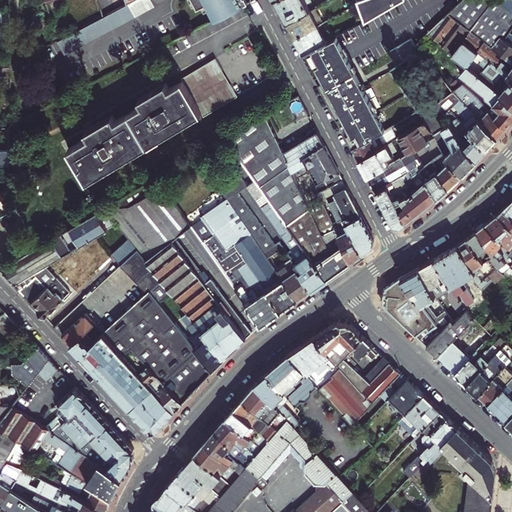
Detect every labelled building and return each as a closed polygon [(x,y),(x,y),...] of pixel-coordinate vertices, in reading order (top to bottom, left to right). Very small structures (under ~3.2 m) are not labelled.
[(151,0),(131,0),(129,2),(136,15),(154,6),(151,0)] [(211,7),(216,18),(246,2),(248,1),(247,0),(194,0),(196,3),(198,6),(202,4),(208,1),(211,7)] [(275,0),(283,15),(305,4),(310,1),(309,0),(275,0)] [(357,0),(358,3),(364,20),(398,0),(357,0)] [(477,51),(484,56),(511,78),(511,61),(498,51),(470,29),(489,3),(485,0),(461,0),(442,18),(428,32),(436,39),(452,53),(463,39),(477,51)] [(511,61),(511,44),(504,39),(507,34),(511,27),(511,11),(499,1),(497,0),(492,0),(489,3),(470,29),(498,51),(511,61)] [(511,0),(499,0),(499,1),(511,11),(511,0)] [(208,1),(202,4),(205,10),(211,7),(208,1)] [(286,21),(308,10),(305,4),(283,15),(286,21)] [(320,13),(316,5),(309,9),(313,16),(320,13)] [(313,16),(309,9),(308,10),(286,21),(295,37),(318,25),(313,16)] [(0,10),(0,36),(10,36),(10,10),(0,10)] [(326,40),(318,25),(295,37),(303,52),(326,40)] [(303,52),(353,147),(377,134),(386,129),(336,35),(326,40),(303,52)] [(200,108),(202,112),(205,115),(272,75),(249,38),(182,78),(183,80),(169,88),(163,93),(160,89),(140,101),(142,105),(116,120),(114,117),(94,129),(96,133),(89,136),(68,149),(85,177),(105,165),(108,169),(135,152),(133,149),(159,133),(161,137),(189,120),(187,117),(200,108)] [(400,58),(404,62),(420,51),(415,46),(416,44),(411,38),(390,52),(396,61),(400,58)] [(452,53),(436,39),(429,49),(483,93),(486,98),(499,110),(495,115),(507,126),(511,120),(511,102),(478,75),(466,65),(452,53)] [(463,39),(452,53),(466,65),(477,51),(463,39)] [(484,67),(478,75),(511,102),(511,78),(484,56),(479,62),(484,67)] [(0,67),(10,67),(10,65),(10,59),(0,58),(0,67)] [(426,97),(403,63),(391,71),(414,105),(426,97)] [(10,67),(0,67),(0,76),(10,76),(10,67)] [(163,93),(169,88),(166,83),(139,99),(140,101),(160,89),(163,93)] [(470,108),(497,136),(507,126),(495,115),(494,116),(477,96),(462,83),(460,85),(453,91),(459,97),(470,108)] [(446,117),(449,113),(447,112),(453,105),(461,113),(465,117),(461,122),(487,148),(497,136),(470,108),(459,97),(453,91),(438,104),(446,117)] [(447,112),(449,113),(450,112),(456,118),(461,113),(453,105),(447,112)] [(446,156),(449,159),(463,174),(477,159),(463,144),(452,126),(450,123),(442,128),(427,107),(418,112),(424,121),(432,132),(435,137),(444,152),(446,156)] [(187,117),(189,120),(202,112),(200,108),(187,117)] [(294,172),(305,164),(302,157),(325,144),(318,131),(285,153),(265,112),(247,122),(225,135),(250,170),(256,179),(260,184),(271,200),(275,205),(277,209),(288,223),(310,206),(294,172)] [(94,129),(114,117),(113,115),(86,131),(89,136),(96,133),(94,129)] [(463,144),(477,159),(487,148),(461,122),(459,120),(456,118),(450,123),(452,126),(463,144)] [(424,121),(399,136),(408,152),(413,149),(427,141),(423,134),(427,131),(429,133),(432,132),(424,121)] [(133,149),(135,152),(161,137),(159,133),(133,149)] [(353,147),(359,158),(377,149),(383,145),(377,134),(353,147)] [(408,152),(396,159),(367,175),(393,224),(401,226),(406,222),(395,203),(401,200),(400,198),(405,194),(403,190),(408,185),(406,183),(411,180),(414,177),(413,175),(420,170),(424,167),(430,162),(436,158),(444,152),(435,137),(427,141),(413,149),(408,152)] [(397,150),(391,140),(388,142),(383,145),(377,149),(359,158),(367,175),(396,159),(392,152),(397,150)] [(328,187),(343,179),(325,144),(302,157),(305,164),(307,168),(315,164),(328,187)] [(9,151),(0,150),(0,165),(9,165),(9,151)] [(437,171),(448,187),(463,174),(449,159),(446,156),(444,152),(436,158),(443,165),(437,171)] [(424,167),(420,170),(437,196),(448,187),(437,171),(430,162),(424,167)] [(105,165),(85,177),(87,181),(108,169),(105,165)] [(414,177),(411,180),(416,189),(406,197),(405,194),(400,198),(401,200),(395,203),(406,222),(437,196),(420,170),(413,175),(414,177)] [(172,239),(206,282),(211,278),(204,269),(202,271),(176,236),(191,225),(157,176),(122,197),(162,247),(172,239)] [(294,262),(313,288),(327,278),(288,223),(277,209),(275,205),(271,200),(260,184),(256,179),(247,185),(292,249),(287,252),(291,257),(294,262)] [(322,198),(327,196),(335,192),(346,215),(343,216),(348,225),(362,253),(373,246),(374,238),(343,179),(328,187),(319,192),(322,197),(322,198)] [(242,189),(227,198),(233,207),(249,198),(242,189)] [(205,209),(226,198),(223,192),(202,203),(205,209)] [(333,221),(336,227),(351,261),(362,253),(348,225),(343,216),(346,215),(335,192),(327,196),(338,219),(333,221)] [(188,313),(224,358),(233,349),(252,331),(212,278),(211,278),(206,282),(172,239),(162,247),(122,197),(105,208),(117,223),(137,249),(171,291),(175,296),(188,313)] [(351,261),(336,227),(333,221),(322,198),(322,197),(310,206),(288,223),(327,278),(351,261)] [(234,244),(250,233),(233,207),(227,198),(202,216),(203,218),(192,226),(261,325),(281,311),(234,244)] [(1,271),(15,286),(47,266),(117,223),(105,208),(1,271)] [(511,214),(504,208),(497,214),(511,227),(511,214)] [(511,227),(497,214),(484,223),(510,246),(511,244),(511,227)] [(476,230),(504,260),(511,267),(511,248),(510,246),(484,223),(476,230)] [(476,230),(468,237),(483,261),(489,257),(496,267),(504,260),(476,230)] [(271,263),(250,233),(234,244),(281,311),(298,298),(284,279),(276,284),(275,282),(272,284),(271,282),(281,275),(280,274),(279,274),(275,268),(271,263)] [(468,237),(458,244),(476,273),(477,273),(479,271),(475,266),(483,261),(468,237)] [(126,240),(112,253),(121,264),(135,251),(126,240)] [(448,249),(466,276),(468,275),(470,277),(472,275),(482,288),(492,279),(494,282),(503,274),(501,272),(496,267),(488,275),(490,278),(487,280),(485,277),(482,279),(477,273),(476,273),(458,244),(448,249)] [(124,354),(132,347),(184,400),(213,368),(195,346),(162,306),(158,302),(171,291),(137,249),(135,251),(121,264),(142,287),(147,292),(103,332),(124,354)] [(448,249),(443,253),(461,279),(466,276),(448,249)] [(443,253),(433,258),(462,302),(465,305),(471,300),(459,281),(461,279),(443,253)] [(291,257),(275,268),(279,274),(280,274),(281,275),(284,279),(298,298),(313,288),(294,262),(291,257)] [(428,283),(436,295),(437,296),(446,310),(451,319),(453,321),(459,315),(466,308),(465,305),(462,302),(433,258),(419,266),(418,267),(428,283)] [(19,290),(31,303),(48,287),(53,281),(57,277),(47,266),(15,286),(19,290)] [(401,276),(400,277),(427,312),(441,330),(451,319),(446,310),(437,317),(425,301),(436,295),(428,283),(418,267),(401,276)] [(503,274),(511,282),(511,273),(510,272),(509,273),(504,269),(501,272),(503,274)] [(63,298),(70,291),(57,277),(53,281),(48,287),(55,294),(57,292),(63,298)] [(427,312),(400,277),(386,287),(386,288),(383,288),(382,304),(385,304),(385,305),(404,324),(415,335),(420,339),(426,345),(441,330),(427,312)] [(55,294),(48,287),(31,303),(44,317),(47,314),(55,306),(63,298),(57,292),(55,294)] [(158,302),(162,306),(175,296),(171,291),(158,302)] [(452,339),(473,317),(466,308),(459,315),(453,321),(451,319),(441,330),(426,345),(437,355),(442,349),(452,339)] [(0,329),(5,335),(17,324),(6,312),(0,315),(0,329)] [(61,335),(71,345),(84,332),(85,333),(96,323),(85,312),(61,335)] [(195,346),(213,368),(224,358),(188,313),(181,319),(194,335),(192,336),(198,344),(195,346)] [(489,319),(497,327),(503,320),(495,313),(489,319)] [(313,337),(329,354),(336,363),(339,366),(361,390),(379,371),(388,362),(382,356),(361,378),(350,366),(358,359),(359,359),(364,354),(370,360),(378,351),(346,321),(337,319),(313,337)] [(71,345),(150,429),(157,429),(175,409),(124,354),(103,332),(93,342),(85,333),(84,332),(71,345)] [(316,366),(322,360),(329,354),(313,337),(288,354),(302,369),(306,374),(316,385),(319,387),(333,375),(331,373),(330,372),(325,376),(316,366)] [(437,355),(455,372),(469,356),(477,348),(482,342),(478,338),(465,352),(452,339),(442,349),(437,355)] [(498,338),(493,343),(496,346),(501,341),(498,338)] [(470,357),(469,356),(455,372),(466,383),(492,356),(495,353),(498,349),(499,348),(504,343),(501,341),(496,346),(493,343),(487,350),(485,349),(477,358),(475,355),(470,357)] [(28,386),(39,372),(50,358),(39,347),(22,363),(19,379),(28,386)] [(132,347),(124,354),(175,409),(184,400),(132,347)] [(492,356),(466,383),(477,394),(505,363),(509,359),(498,349),(495,353),(492,356)] [(292,379),(302,369),(288,354),(266,372),(287,396),(288,398),(294,405),(300,400),(304,400),(311,394),(311,390),(316,385),(306,374),(295,383),(292,379)] [(50,358),(39,372),(46,379),(59,368),(50,358)] [(500,379),(511,366),(511,360),(510,359),(505,363),(477,394),(487,403),(503,386),(497,381),(500,379)] [(330,372),(331,373),(339,366),(336,363),(329,368),(322,360),(316,366),(325,376),(330,372)] [(319,387),(350,423),(379,394),(384,388),(390,382),(400,372),(388,362),(379,371),(361,390),(339,366),(331,373),(333,375),(319,387)] [(19,379),(22,363),(12,363),(12,373),(19,379)] [(254,383),(286,418),(293,426),(298,422),(282,403),(286,399),(287,396),(266,372),(254,383)] [(400,372),(390,382),(384,388),(379,394),(385,400),(389,397),(407,379),(400,372)] [(511,376),(503,386),(487,403),(505,420),(511,413),(511,395),(510,394),(511,392),(511,376)] [(407,379),(389,397),(404,412),(422,394),(407,379)] [(286,418),(254,383),(253,384),(241,398),(277,429),(286,418)] [(48,429),(122,478),(133,462),(134,449),(75,386),(58,402),(66,411),(63,413),(60,413),(45,427),(48,429)] [(439,410),(422,394),(404,412),(401,416),(410,425),(414,421),(418,426),(415,430),(413,431),(416,435),(422,428),(439,410)] [(241,398),(233,407),(268,439),(277,429),(241,398)] [(14,405),(13,406),(6,414),(0,421),(0,428),(18,439),(35,449),(48,429),(45,427),(14,405)] [(0,414),(6,414),(13,406),(0,405),(0,414)] [(233,407),(225,417),(249,438),(257,445),(260,448),(268,439),(233,407)] [(456,427),(439,410),(422,428),(426,431),(421,437),(421,442),(426,447),(417,456),(423,462),(456,427)] [(225,417),(214,429),(250,460),(255,453),(250,449),(244,450),(241,447),(249,438),(225,417)] [(304,462),(304,471),(304,472),(313,482),(322,483),(293,509),(292,509),(288,511),(328,511),(342,500),(347,506),(357,497),(293,426),(286,418),(277,429),(268,439),(260,448),(258,450),(255,453),(250,460),(245,465),(239,473),(238,474),(252,485),(254,482),(262,489),(267,482),(264,480),(260,476),(289,442),(306,460),(304,462)] [(414,421),(410,425),(415,430),(418,426),(414,421)] [(491,460),(456,427),(423,462),(411,474),(415,478),(444,448),(465,468),(458,476),(463,481),(468,476),(463,511),(459,510),(459,511),(489,511),(495,472),(491,460)] [(0,457),(5,460),(18,439),(0,428),(0,457)] [(122,478),(48,429),(35,449),(35,450),(44,436),(55,443),(57,440),(68,447),(58,464),(74,473),(113,496),(122,478)] [(228,463),(234,469),(239,473),(245,465),(250,460),(214,429),(204,442),(228,463)] [(8,461),(23,469),(35,450),(35,449),(18,439),(5,460),(8,461)] [(198,448),(194,453),(218,475),(228,463),(204,442),(198,448)] [(260,476),(264,480),(289,451),(299,461),(299,466),(304,471),(304,462),(306,460),(289,442),(260,476)] [(218,475),(194,453),(184,465),(209,487),(210,488),(220,477),(218,475)] [(8,461),(0,474),(0,502),(2,504),(11,489),(16,480),(23,469),(8,461)] [(175,476),(200,497),(209,487),(184,465),(175,476)] [(70,506),(80,511),(105,511),(106,510),(79,496),(60,487),(34,474),(23,469),(16,480),(70,506)] [(224,480),(229,484),(238,474),(239,473),(234,469),(224,480)] [(34,474),(60,487),(62,482),(37,470),(34,474)] [(84,485),(79,496),(106,510),(113,496),(74,473),(71,478),(84,485)] [(212,505),(210,511),(229,511),(252,485),(238,474),(229,484),(219,496),(212,505)] [(165,487),(195,511),(205,511),(211,506),(205,502),(200,497),(175,476),(172,479),(165,487)] [(210,488),(214,492),(219,496),(229,484),(224,480),(220,477),(210,488)] [(195,511),(165,487),(161,492),(157,497),(155,501),(173,511),(195,511)] [(37,511),(41,507),(31,502),(11,489),(2,504),(4,505),(8,508),(14,511),(37,511)] [(211,506),(212,505),(219,496),(214,492),(205,502),(211,506)] [(41,507),(50,511),(80,511),(70,506),(67,511),(35,496),(31,502),(41,507)] [(352,511),(371,511),(357,497),(347,506),(352,511)] [(173,511),(155,501),(149,511),(173,511)]
